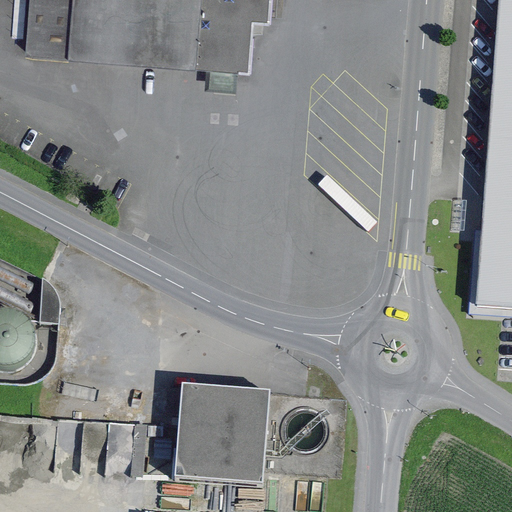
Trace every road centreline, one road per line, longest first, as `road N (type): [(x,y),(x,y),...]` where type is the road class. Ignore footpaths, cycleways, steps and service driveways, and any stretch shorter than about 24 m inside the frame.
road 1 (residential): [(0,190),(234,312),(305,334),(367,340)]
road 2 (unclassified): [(405,263),(426,0)]
road 3 (unclassified): [(380,511),(394,389)]
